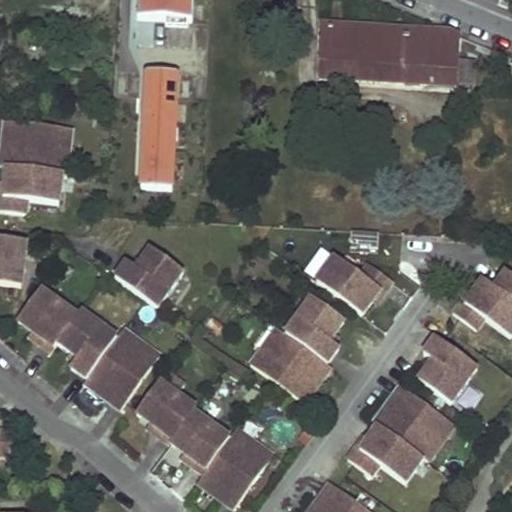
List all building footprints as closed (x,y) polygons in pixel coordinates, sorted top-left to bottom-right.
[(138,0),(137,21),(191,24),(192,0),(138,0)] [(475,61),(460,60),(462,39),(447,35),(323,26),(321,83),(474,90),(475,61)] [(195,64),(195,40),(179,40),(179,64),(195,64)] [(196,72),(209,72),(210,42),(197,41),(196,72)] [(146,75),(139,190),(173,191),(179,77),(146,75)] [(67,179),(70,179),(74,134),(8,128),(7,143),(12,143),(9,173),(11,173),(67,179)] [(64,210),(67,179),(11,173),(8,204),(3,203),(2,218),(31,221),(32,207),(64,210)] [(0,288),(26,291),(32,246),(4,243),(0,242),(0,288)] [(127,263),(116,279),(159,310),(185,274),(151,250),(137,270),(127,263)] [(340,262),(322,288),(367,321),(377,307),(385,296),(389,299),(398,287),(374,270),(366,281),(340,262)] [(511,300),(511,275),(511,276),(500,292),(511,300)] [(511,338),(511,300),(500,292),(488,284),(479,298),(471,309),(467,306),(459,319),(483,335),(491,324),(511,338)] [(83,321),(47,294),(24,326),(36,335),(59,352),(63,346),(83,321)] [(467,306),(471,309),(479,298),(475,295),(467,306)] [(389,299),(385,296),(377,307),(381,310),(389,299)] [(350,327),(318,303),(291,340),(332,370),(344,353),(339,350),(334,347),(342,337),(350,327)] [(92,382),(122,341),(87,315),(83,321),(63,346),(73,353),(82,361),(77,368),(76,370),(92,382)] [(166,359),(128,332),(122,341),(92,382),(116,400),(114,404),(126,413),(166,359)] [(291,340),(282,334),(256,371),(310,409),(318,397),(315,394),(332,370),(291,340)] [(59,352),(36,335),(32,341),(55,358),(59,352)] [(342,337),(334,347),(339,350),(346,341),(342,337)] [(424,386),(456,409),(483,372),(442,342),(430,359),(434,362),(439,366),(432,375),(424,386)] [(77,368),(82,361),(73,353),(68,361),(77,368)] [(432,375),(439,366),(434,362),(427,372),(432,375)] [(332,370),(315,394),(318,397),(336,373),(332,370)] [(511,388),(500,380),(490,395),(502,403),(511,389),(511,388)] [(92,382),(90,386),(114,404),(116,400),(92,382)] [(202,412),(166,385),(143,416),(155,426),(179,443),(200,414),(202,412)] [(429,463),(433,466),(460,428),(406,391),(397,403),(401,405),(383,430),(429,463)] [(383,430),(401,405),(397,403),(379,427),(383,430)] [(237,442),(200,414),(179,443),(177,446),(191,456),(214,474),(237,442)] [(179,443),(155,426),(151,432),(174,449),(177,446),(179,443)] [(411,489),(429,463),(383,430),(374,443),(366,455),(362,452),(353,464),(377,481),(385,470),(411,489)] [(242,511),(280,460),(243,433),(237,442),(214,474),(209,480),(207,483),(232,500),(229,504),(239,511),(242,511)] [(28,459),(15,449),(24,440),(4,437),(2,457),(16,458),(24,465),(28,459)] [(36,450),(24,440),(15,449),(28,459),(36,450)] [(362,452),(366,455),(374,443),(370,440),(362,452)] [(214,474),(191,456),(186,462),(209,480),(214,474)] [(232,500),(207,483),(204,487),(229,504),(232,500)] [(368,511),(337,489),(328,501),(332,504),(326,511),(368,511)] [(326,511),(332,504),(328,501),(320,511),(326,511)]
